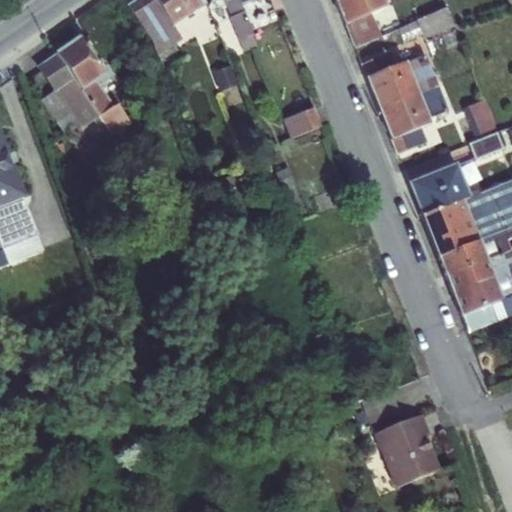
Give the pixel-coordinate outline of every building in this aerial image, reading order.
[(173,25),(171,26),(153,0),(135,0),(128,5),(151,41),(157,56),(181,39),(173,25)] [(193,0),(153,0),(171,26),(173,25),(198,7),(193,0)] [(237,0),(209,0),(211,2),(215,0),(224,0),(231,17),(230,17),(239,41),(252,35),(237,0)] [(334,0),(345,24),(371,13),(385,8),(382,0),(334,0)] [(416,20),(424,38),(453,26),(445,8),(416,20)] [(345,24),(354,49),(381,39),(371,13),(345,24)] [(252,35),(239,41),(244,51),(256,46),(252,35)] [(80,38),(56,54),(80,90),(96,80),(104,74),(99,66),(80,38)] [(366,78),(397,66),(390,52),(361,64),(366,78)] [(97,81),(96,80),(80,90),(56,54),(37,68),(52,91),(41,100),(57,123),(71,114),(81,128),(98,116),(111,136),(130,123),(117,105),(114,106),(98,82),(97,81)] [(416,92),(427,118),(448,111),(425,55),(405,63),(416,92)] [(366,78),(378,108),(416,92),(405,63),(397,66),(366,78)] [(99,66),(104,74),(96,80),(97,81),(98,82),(102,83),(108,79),(110,72),(106,66),(99,66)] [(213,73),(219,91),(237,84),(230,66),(213,73)] [(275,103),(303,96),(300,86),(272,93),(275,103)] [(378,108),(391,139),(421,128),(429,124),(427,118),(416,92),(378,108)] [(463,109),(474,137),(495,128),(483,100),(463,109)] [(282,120),(289,138),(320,127),(313,108),(282,120)] [(391,139),(397,154),(427,142),(421,128),(391,139)] [(0,130),(0,224),(23,215),(30,212),(24,196),(26,196),(14,165),(11,166),(7,155),(9,154),(0,130)] [(469,144),(475,159),(502,148),(496,133),(469,144)] [(59,138),(48,142),(56,164),(67,160),(59,138)] [(410,184),(422,216),(462,200),(468,197),(466,193),(455,166),(410,184)] [(283,192),(296,187),(288,167),(275,172),(283,192)] [(511,179),(482,192),(482,193),(479,194),(477,190),(466,193),(468,197),(462,200),(468,215),(488,206),(489,207),(506,201),(511,216),(511,179)] [(42,196),(30,200),(43,243),(62,238),(56,215),(48,217),(42,196)] [(438,258),(478,242),(462,200),(422,216),(438,258)] [(2,232),(0,228),(0,247),(38,233),(30,212),(23,215),(26,223),(2,232)] [(23,215),(0,224),(0,228),(2,232),(26,223),(23,215)] [(146,233),(150,245),(195,227),(191,215),(146,233)] [(312,258),(335,321),(373,319),(374,337),(389,336),(399,332),(394,317),(394,322),(367,246),(356,247),(356,237),(348,216),(309,217),(297,222),(297,228),(313,273),(312,258)] [(470,221),(478,242),(511,228),(511,221),(510,217),(489,225),(484,216),(470,221)] [(511,228),(478,242),(484,260),(510,250),(506,239),(511,237),(511,228)] [(484,260),(478,242),(438,258),(446,277),(484,260)] [(491,278),(511,269),(511,248),(510,250),(484,260),(491,278)] [(491,279),(491,278),(484,260),(446,277),(453,295),(491,279)] [(461,316),(468,332),(497,322),(496,319),(511,312),(511,269),(491,278),(491,279),(499,300),(461,316)] [(453,295),(461,316),(499,300),(491,279),(453,295)] [(360,402),(369,424),(399,412),(390,389),(360,402)] [(374,432),(394,487),(440,470),(428,437),(430,436),(422,414),(374,432)]
